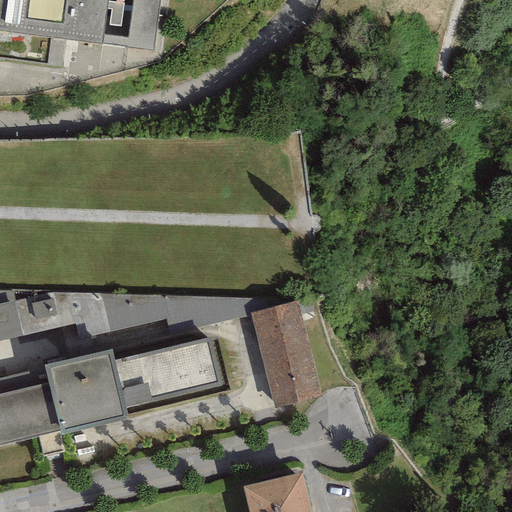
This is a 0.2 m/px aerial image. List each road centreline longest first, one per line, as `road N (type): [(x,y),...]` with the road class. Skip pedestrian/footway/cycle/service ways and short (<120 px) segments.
road 1 (unknown): [(0,355),(200,314),(236,325),(251,388),(89,446)]
road 2 (residential): [(314,438),(18,511)]
